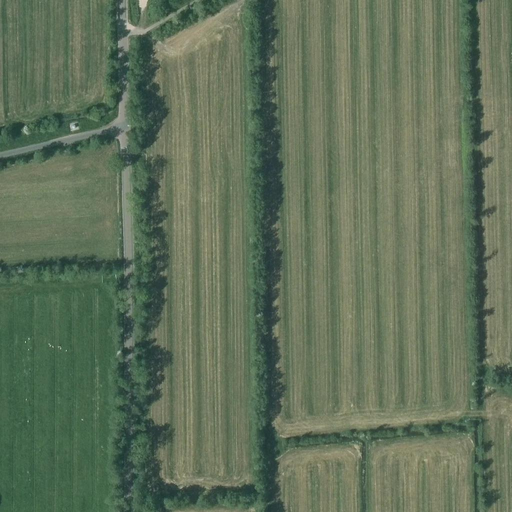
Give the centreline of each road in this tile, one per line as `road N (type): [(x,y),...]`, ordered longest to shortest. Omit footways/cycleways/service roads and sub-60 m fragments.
road 1 (tertiary): [(128,511),(124,126)]
road 2 (unclassified): [(0,157),(124,126)]
road 3 (tertiary): [(124,126),(122,0)]
